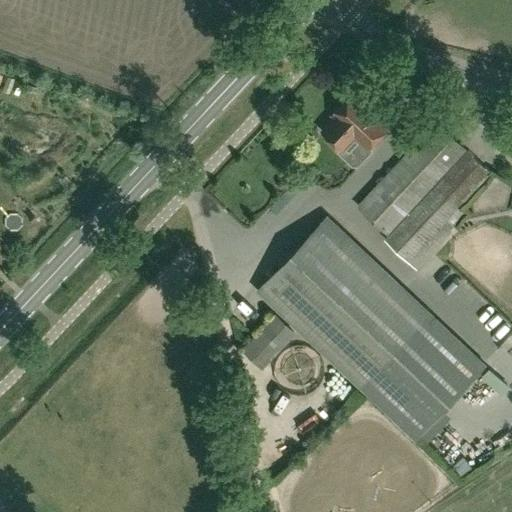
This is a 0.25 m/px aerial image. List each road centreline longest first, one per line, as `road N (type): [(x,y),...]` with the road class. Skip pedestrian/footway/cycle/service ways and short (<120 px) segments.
road 1 (secondary): [(0,325),(312,0)]
road 2 (unclassified): [(511,85),(380,44),(333,0)]
